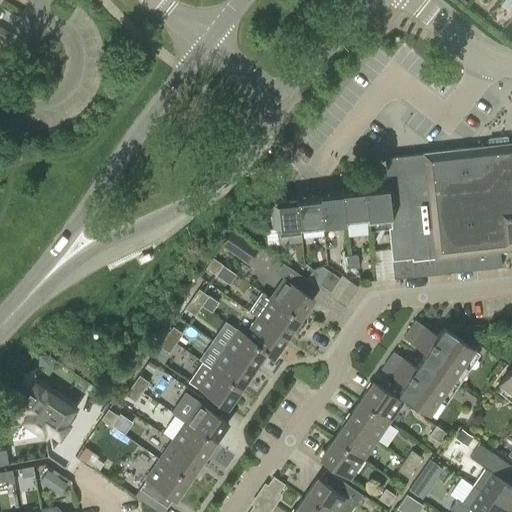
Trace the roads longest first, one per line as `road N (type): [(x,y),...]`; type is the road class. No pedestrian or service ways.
road 1 (residential): [(229,511),(276,463),(374,303),(511,286)]
road 2 (tertiary): [(57,267),(211,187),(284,107)]
road 3 (tertiary): [(204,40),(83,213),(57,267)]
road 4 (residential): [(0,90),(45,100),(69,79),(65,33),(33,13)]
road 5 (tertiary): [(284,107),(369,0)]
road 6 (residential): [(511,64),(471,50),(409,0)]
